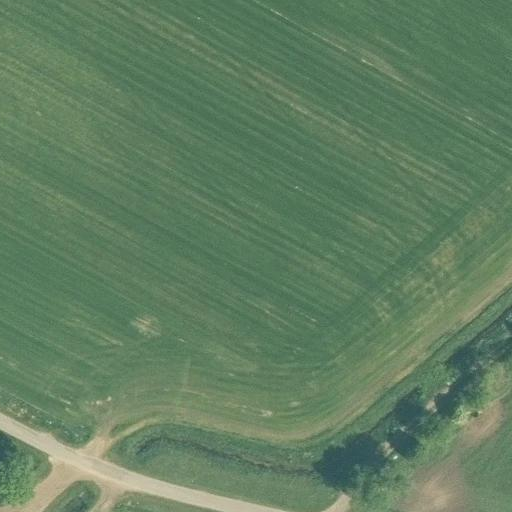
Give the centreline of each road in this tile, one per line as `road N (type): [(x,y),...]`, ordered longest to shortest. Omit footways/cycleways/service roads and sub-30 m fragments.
road 1 (unclassified): [(262,511),(120,476),(0,419)]
road 2 (track): [(332,511),(354,478),(511,338)]
